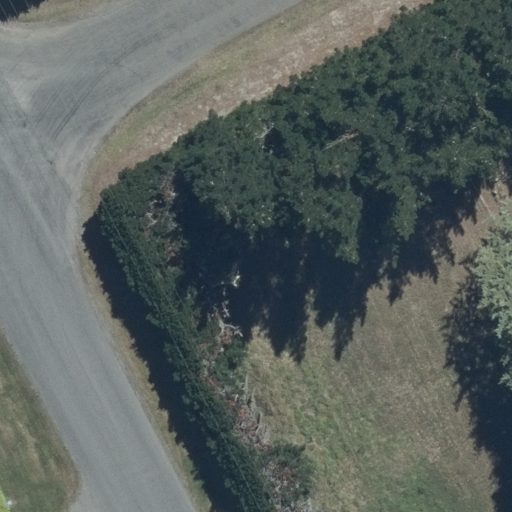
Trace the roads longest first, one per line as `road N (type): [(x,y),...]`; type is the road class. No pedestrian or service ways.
road 1 (unclassified): [(0,246),(140,511)]
road 2 (unclassified): [(0,111),(210,0)]
